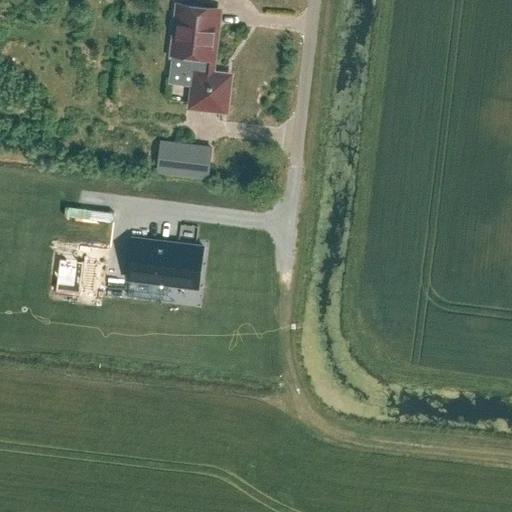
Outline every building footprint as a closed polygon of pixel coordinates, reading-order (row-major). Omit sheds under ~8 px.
[(193,105),(224,109),(226,92),(226,91),(226,89),(225,87),(225,85),(223,83),(222,81),(221,80),(220,79),(218,78),(217,78),(215,77),(209,76),(217,9),(181,5),(172,82),(196,84),(193,105)] [(154,150),(156,139),(122,135),(121,146),(154,150)] [(211,148),(175,144),(172,174),(208,178),(211,148)] [(162,149),(90,147),(89,165),(161,167),(162,149)] [(204,248),(131,239),(131,240),(133,241),(129,279),(130,279),(154,282),(197,288),(202,249),(204,249),(204,248)] [(56,291),(80,294),(84,262),(60,259),(56,291)] [(152,299),(154,282),(130,279),(128,296),(152,299)]
